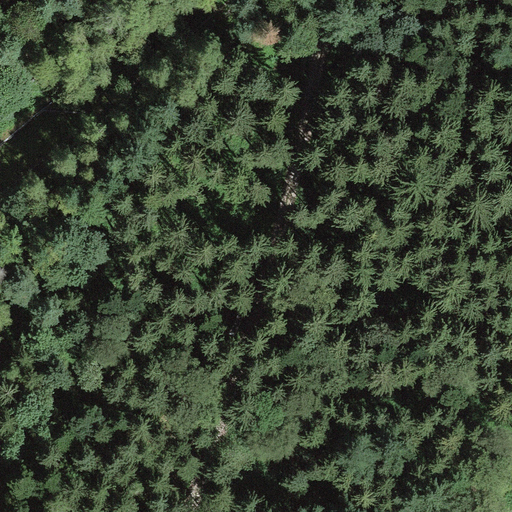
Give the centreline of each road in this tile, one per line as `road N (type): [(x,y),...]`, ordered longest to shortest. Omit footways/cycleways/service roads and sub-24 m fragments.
road 1 (track): [(186,511),(277,255),(327,0)]
road 2 (track): [(0,203),(237,0)]
